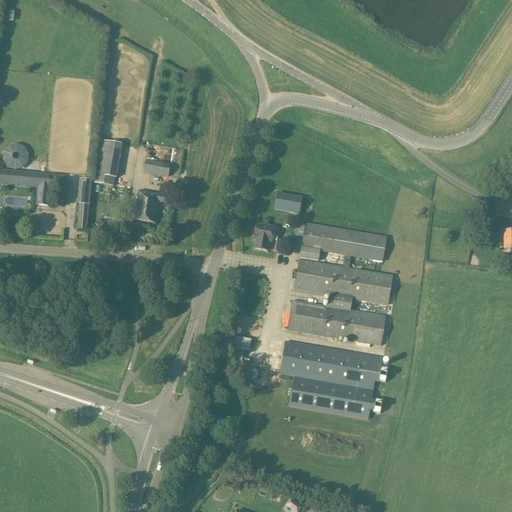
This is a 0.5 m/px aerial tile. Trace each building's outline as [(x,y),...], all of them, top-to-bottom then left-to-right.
[(115,179),(120,145),(99,142),(94,185),(112,187),(114,179),(115,179)] [(168,176),(169,164),(144,160),(143,172),(168,176)] [(49,187),(50,176),(0,171),(0,179),(40,183),(38,206),(47,207),(49,187)] [(77,230),(87,231),(91,181),(81,181),(77,230)] [(157,203),(166,204),(167,195),(149,193),(149,192),(138,191),(135,221),(155,223),(157,203)] [(301,199),(278,194),(275,210),(298,215),(301,199)] [(299,257),(299,258),(299,260),(318,264),(319,261),(320,252),(345,257),(351,258),(383,264),(387,239),(305,224),(305,225),(305,226),(303,238),(299,257)] [(274,229),(256,225),(254,239),(256,240),(255,249),(267,252),(269,242),(271,242),(274,229)] [(381,274),(349,269),(351,258),(345,257),(343,268),(318,264),(299,260),(294,290),(329,297),(327,308),(292,302),(287,332),(381,348),(386,317),(351,311),(353,301),(388,307),(393,277),(393,276),(381,274)] [(233,350),(244,351),(249,352),(251,341),(232,338),(230,349),(233,350)] [(279,376),(373,392),(378,359),(285,344),(279,376)]
